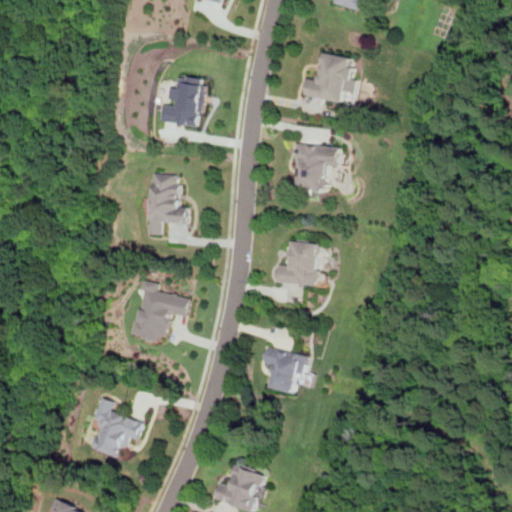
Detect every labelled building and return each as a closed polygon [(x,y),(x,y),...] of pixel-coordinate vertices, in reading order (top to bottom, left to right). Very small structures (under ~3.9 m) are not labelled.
[(335,0),(335,2),(365,10),(367,0),(335,0)] [(355,92),(362,57),(328,51),(323,79),(310,77),(307,94),(348,101),(349,91),(355,92)] [(210,87),(206,113),(200,112),(199,115),(201,116),(200,126),(162,120),(164,104),(176,106),(177,100),(170,99),(172,87),(178,88),(179,78),(204,82),(203,86),(210,87)] [(333,165),(345,166),(346,144),(301,142),(299,188),(331,189),(333,165)] [(184,173),(154,172),(150,233),(165,233),(165,222),(191,223),(192,205),(182,204),(184,173)] [(324,245),(297,243),(294,266),(285,265),(283,281),(317,285),(323,281),(324,271),(320,269),(324,245)] [(159,291),(195,299),(191,317),(174,313),(169,337),(161,335),(159,342),(143,338),(144,336),(134,333),(137,320),(140,321),(147,291),(144,290),(146,281),(161,285),(159,291)] [(273,387),(296,393),(301,373),(307,375),(312,357),(272,347),(268,363),(279,366),(273,387)] [(143,440),(149,423),(115,412),(118,402),(104,397),(96,418),(102,419),(102,425),(94,448),(121,458),(129,435),(143,440)] [(270,477),(240,466),(234,484),(224,481),(218,499),(254,511),(257,511),(263,497),(256,495),(259,486),(266,488),(270,477)] [(79,511),(81,511),(55,511),(60,499),(80,507),(79,511)]
